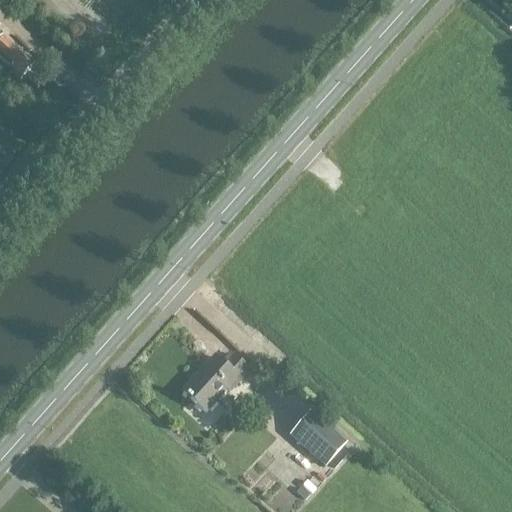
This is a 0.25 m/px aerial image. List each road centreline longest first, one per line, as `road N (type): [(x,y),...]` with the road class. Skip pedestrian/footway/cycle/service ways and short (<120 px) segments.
road 1 (secondary): [(0,464),(416,0)]
road 2 (tertiary): [(0,221),(197,0)]
